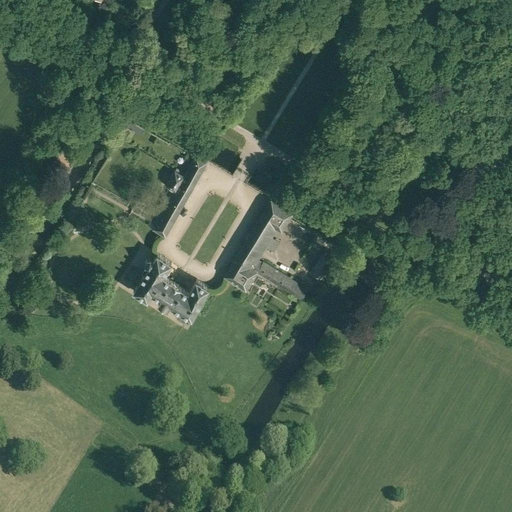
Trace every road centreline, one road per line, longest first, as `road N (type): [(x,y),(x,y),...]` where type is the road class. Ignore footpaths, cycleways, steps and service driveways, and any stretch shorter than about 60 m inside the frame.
road 1 (unclassified): [(511,294),(111,54)]
road 2 (track): [(347,0),(261,143)]
